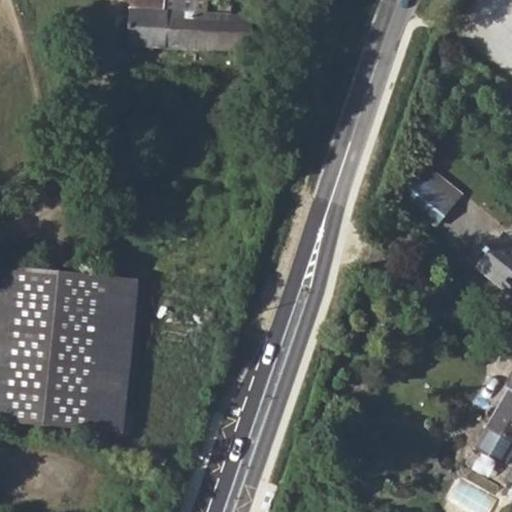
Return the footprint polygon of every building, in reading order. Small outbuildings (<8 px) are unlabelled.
[(125,0),(124,39),(246,42),(248,9),(227,8),(227,0),(125,0)] [(60,116),(69,116),(70,102),(65,100),(61,101),(59,101),(57,104),(56,106),(55,109),(56,111),(56,113),(58,114),(60,116)] [(426,162),(401,198),(441,225),(466,189),(426,162)] [(501,265),(491,277),(511,293),(511,253),(510,252),(501,265)] [(0,256),(0,412),(104,425),(121,272),(0,256)] [(504,386),(481,425),(510,443),(511,439),(511,366),(501,385),(504,386)]
